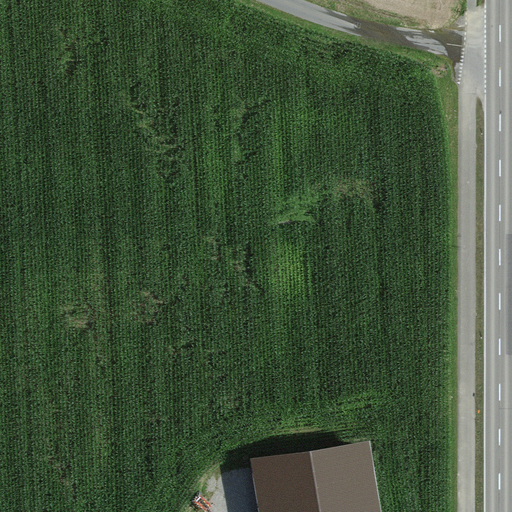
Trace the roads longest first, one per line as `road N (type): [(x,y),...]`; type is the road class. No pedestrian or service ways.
road 1 (secondary): [(500,44),(499,511)]
road 2 (unclassified): [(500,44),(438,43),(348,24),(287,0)]
